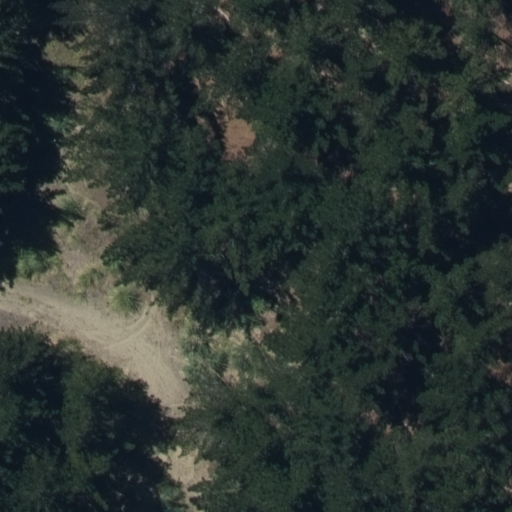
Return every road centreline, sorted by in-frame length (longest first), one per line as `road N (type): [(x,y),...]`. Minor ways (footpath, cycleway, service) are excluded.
road 1 (track): [(30,0),(151,357),(220,511)]
road 2 (track): [(0,329),(151,357)]
